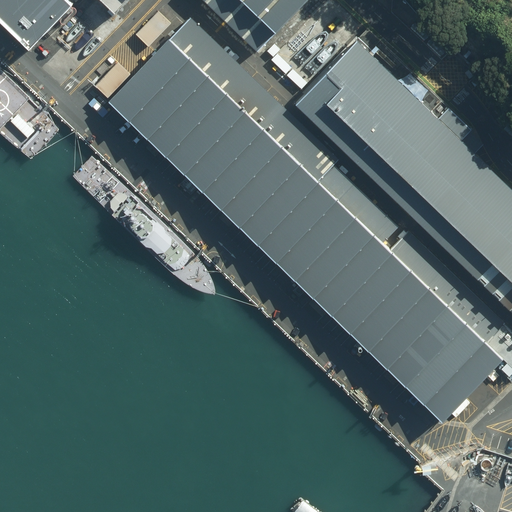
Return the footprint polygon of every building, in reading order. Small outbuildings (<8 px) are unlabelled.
[(0,0),(0,23),(26,48),(67,5),(61,0),(0,0)] [(95,0),(113,17),(129,0),(201,0),(257,54),(309,0),(95,0)] [(398,6),(393,12),(408,26),(414,20),(398,6)] [(171,24),(159,11),(135,34),(148,47),(171,24)] [(511,332),(405,230),(388,248),(379,239),(395,223),(330,161),(335,156),(190,16),(146,62),(107,102),(321,307),(438,420),(455,402),(497,358),(506,366),(511,372),(511,332)] [(417,22),(411,29),(426,43),(432,36),(417,22)] [(511,191),(475,156),(486,144),(449,109),(439,119),(356,40),(292,103),(511,312),(511,191)] [(131,74),(118,62),(95,87),(108,99),(131,74)] [(294,507),(300,511),(319,511),(322,510),(304,495),(294,507)]
